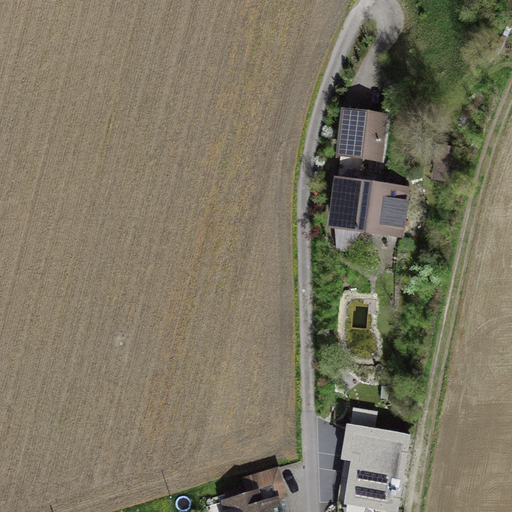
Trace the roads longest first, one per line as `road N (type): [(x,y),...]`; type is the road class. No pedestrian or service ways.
road 1 (residential): [(311,511),(304,196),(332,78),(362,0)]
road 2 (track): [(511,110),(489,166),(414,511)]
